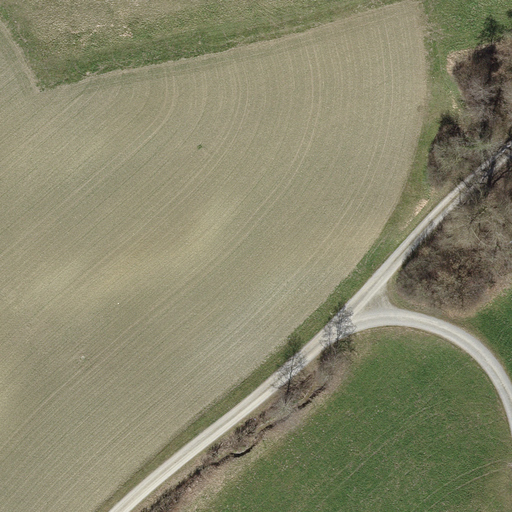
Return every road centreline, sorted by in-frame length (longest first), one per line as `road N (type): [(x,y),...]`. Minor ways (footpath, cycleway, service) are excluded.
road 1 (track): [(120,511),(360,309)]
road 2 (track): [(360,309),(446,207),(511,150)]
road 3 (track): [(360,309),(458,334),(486,359),(511,404)]
